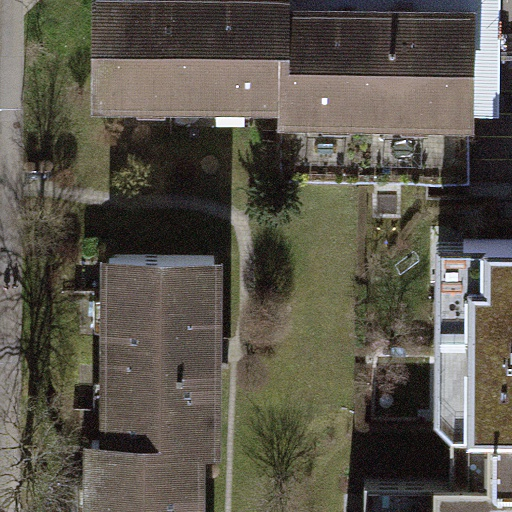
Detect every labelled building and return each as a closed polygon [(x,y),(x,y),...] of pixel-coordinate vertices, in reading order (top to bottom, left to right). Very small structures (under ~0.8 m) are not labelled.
[(282,99),(282,9),(282,0),(93,0),(94,99),(282,99)] [(282,0),(282,9),(472,9),(472,115),(501,115),(500,0),(282,0)] [(282,9),(282,99),(282,178),(468,177),(468,115),(472,115),(472,9),(282,9)] [(511,238),(462,238),(462,288),(434,288),(434,379),(468,379),(468,429),(511,429),(511,238)] [(203,251),(100,252),(101,436),(187,436),(204,436),(203,251)] [(511,511),(511,429),(468,429),(467,483),(368,483),(368,511),(511,511)] [(85,436),(85,511),(187,511),(187,436),(101,436),(85,436)]
